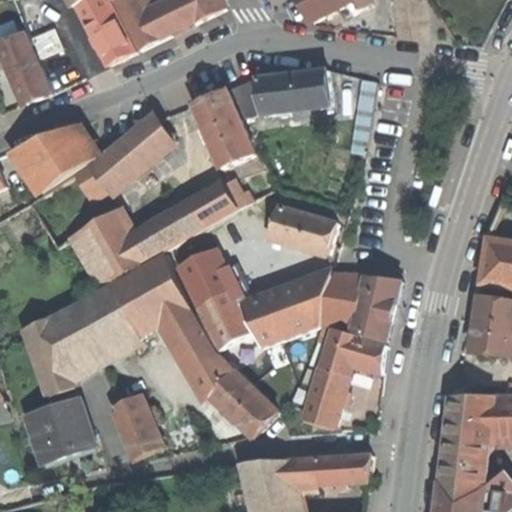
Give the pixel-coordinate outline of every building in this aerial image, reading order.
[(56,95),(36,47),(26,20),(17,0),(13,0),(0,4),(0,46),(2,45),(24,95),(28,106),(56,95)] [(77,0),(106,56),(112,68),(140,54),(119,12),(112,0),(77,0)] [(114,0),(142,53),(166,42),(160,30),(145,0),(188,0),(200,24),(230,10),(224,0),(114,0)] [(363,13),(377,6),(373,0),(304,0),(310,12),(317,25),(358,4),(363,13)] [(406,39),(433,43),(428,0),(420,0),(401,2),(406,39)] [(26,20),(36,47),(54,39),(42,13),(26,20)] [(234,90),(247,120),(336,108),(334,86),(332,71),(262,81),(234,90)] [(225,172),(259,157),(230,92),(196,107),(201,119),(225,172)] [(104,161),(103,161),(49,197),(34,205),(60,251),(74,243),(104,293),(169,255),(221,225),(240,213),(240,212),(249,207),(236,183),(226,189),(227,190),(139,240),(112,194),(174,143),(156,117),(104,161)] [(80,128),(20,152),(49,197),(103,161),(80,128)] [(511,136),(510,136),(503,156),(511,159),(511,156),(511,136)] [(0,193),(9,190),(0,169),(0,168),(0,193)] [(433,206),(437,207),(443,187),(435,185),(431,200),(429,205),(433,206)] [(314,252),(332,257),(341,226),(283,209),(282,211),(277,209),(275,217),(280,219),(274,240),(314,252)] [(245,211),(240,213),(221,225),(231,243),(262,240),(245,211)] [(485,285),(511,289),(511,242),(494,239),(485,285)] [(216,244),(175,264),(188,292),(193,290),(222,351),(259,334),(267,349),(324,328),(325,326),(325,323),(336,279),(250,309),(216,244)] [(53,403),(79,394),(73,377),(146,339),(143,331),(171,319),(216,398),(240,421),(259,438),(282,414),(239,373),(238,374),(219,355),(192,308),(193,307),(169,255),(104,293),(52,321),(27,332),(53,403)] [(356,336),(390,346),(399,310),(404,290),(406,282),(336,279),(325,323),(357,333),(356,336)] [(511,301),(486,297),(479,342),(477,355),(511,358),(511,301)] [(309,421),(338,430),(356,368),(377,374),(386,377),(390,348),(337,332),(337,331),(325,326),(324,328),(320,343),(332,347),(325,371),(323,370),(309,421)] [(0,424),(14,421),(11,403),(9,403),(1,371),(0,371),(0,424)] [(153,455),(168,448),(146,397),(117,410),(139,462),(153,455)] [(511,511),(511,398),(455,399),(445,483),(441,511),(511,511)] [(75,457),(100,448),(84,403),(32,420),(48,466),(75,457)] [(254,511),(300,511),(296,488),(363,484),(373,483),(376,457),(292,462),(245,466),(254,511)]
